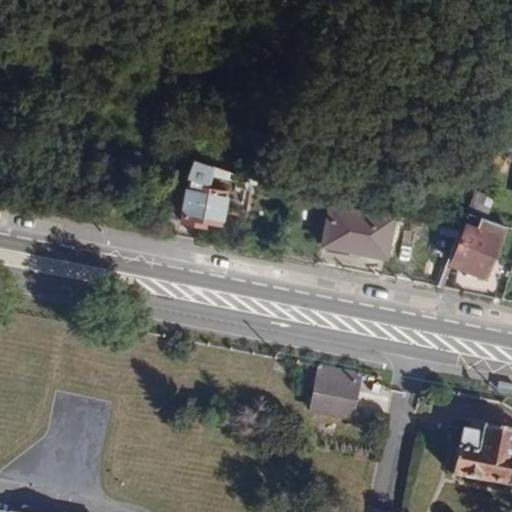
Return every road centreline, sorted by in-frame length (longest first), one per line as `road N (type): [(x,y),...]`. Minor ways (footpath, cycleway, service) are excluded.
road 1 (secondary): [(511,341),(0,240)]
road 2 (secondary): [(0,270),(511,370)]
